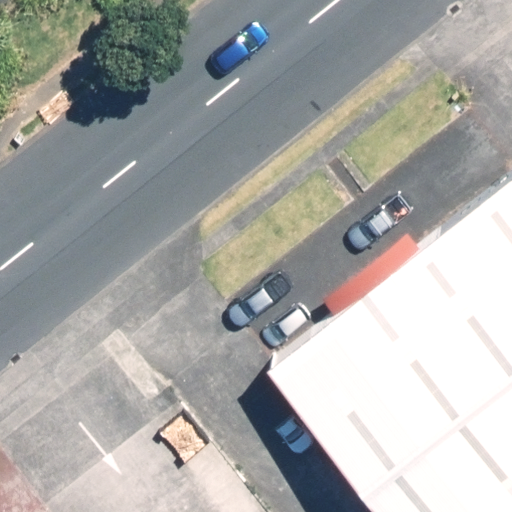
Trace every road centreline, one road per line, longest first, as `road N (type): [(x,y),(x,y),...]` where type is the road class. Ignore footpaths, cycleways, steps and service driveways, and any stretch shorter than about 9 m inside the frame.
road 1 (unknown): [(55,178),(340,511)]
road 2 (tertiary): [(286,0),(0,221)]
